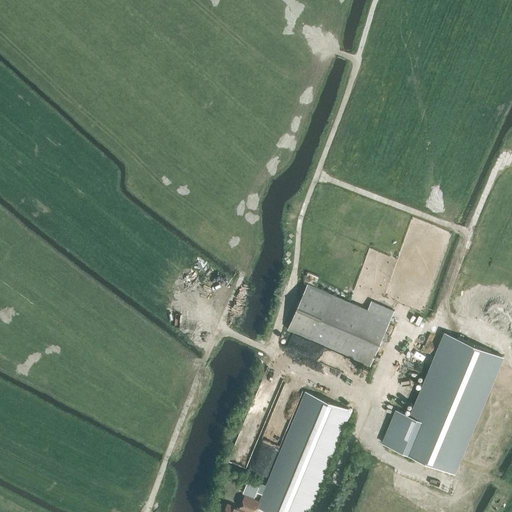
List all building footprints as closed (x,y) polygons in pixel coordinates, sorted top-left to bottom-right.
[(306,281),(285,330),(368,365),(389,317),(306,281)] [(477,341),(475,344),(446,332),(411,415),(397,409),(383,443),(453,472),(502,356),(478,346),(480,342),(477,341)] [(286,425),(298,392),(283,387),(272,420),(286,425)] [(305,391),(260,501),(257,508),(267,511),(309,511),(352,410),(305,391)] [(246,511),(247,511),(255,511),(257,508),(260,501),(245,495),(239,508),(227,503),(223,511),(246,511)]
